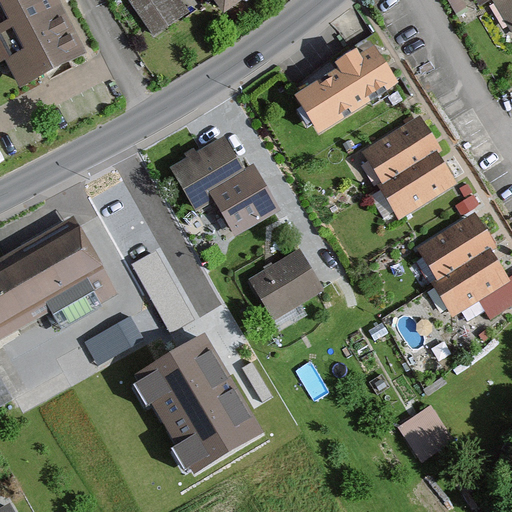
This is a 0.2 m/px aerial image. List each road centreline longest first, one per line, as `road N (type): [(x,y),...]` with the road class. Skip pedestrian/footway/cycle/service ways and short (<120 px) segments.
road 1 (primary): [(146,117),(323,0)]
road 2 (primary): [(0,196),(146,117)]
road 3 (residential): [(88,0),(146,117)]
